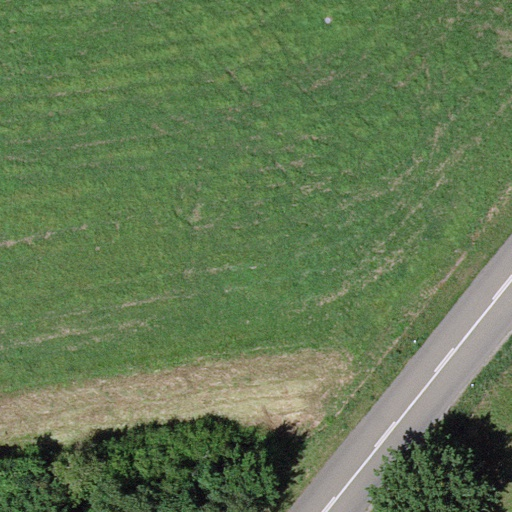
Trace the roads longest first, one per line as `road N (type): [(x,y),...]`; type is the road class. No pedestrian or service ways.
road 1 (motorway): [(511,116),(0,243)]
road 2 (motorway): [(0,356),(511,230)]
road 3 (unclassified): [(325,511),(511,279)]
